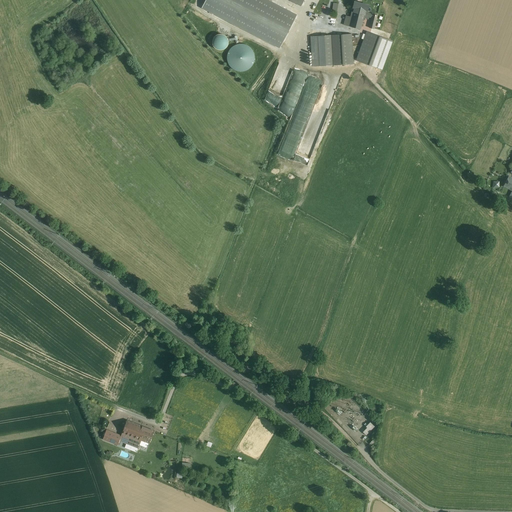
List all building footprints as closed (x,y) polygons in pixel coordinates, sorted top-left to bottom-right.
[(206,0),(203,7),(210,11),(280,47),(296,16),(265,0),(206,0)] [(369,5),(354,2),(353,8),(354,8),(353,12),(364,15),(365,15),(365,12),(366,11),(367,11),(369,5)] [(321,23),(328,5),(324,4),(319,15),(314,13),(311,19),(321,23)] [(364,15),(353,12),(352,11),(351,17),(346,16),(344,25),(361,29),(364,18),(364,15)] [(378,15),(373,14),(372,18),(369,28),(374,29),(378,15)] [(217,32),(211,45),(223,50),(229,38),(217,32)] [(372,34),(367,32),(365,37),(362,46),(357,60),(382,70),(392,41),(372,34)] [(352,34),(332,35),(334,65),(353,64),(352,46),(352,44),(352,38),(352,34)] [(330,35),(311,37),(312,66),(332,65),(331,51),(330,35)] [(365,37),(352,38),(352,44),(352,46),(362,46),(365,37)] [(231,71),(255,68),(251,43),(228,46),(231,71)] [(284,83),(287,84),(293,67),(279,63),(275,76),(282,78),(280,84),(284,85),(284,83)] [(511,176),(509,175),(503,186),(511,191),(511,190),(511,176)] [(342,412),(338,407),(334,410),(339,416),(342,412)] [(366,435),(374,426),(370,422),(366,426),(367,428),(363,432),(366,435)] [(152,432),(127,423),(124,433),(149,443),(152,432)] [(358,429),(353,423),(349,427),(354,432),(358,429)] [(149,443),(124,433),(121,442),(140,449),(141,446),(147,448),(149,443)] [(187,466),(190,466),(191,459),(184,458),(183,465),(187,466)]
